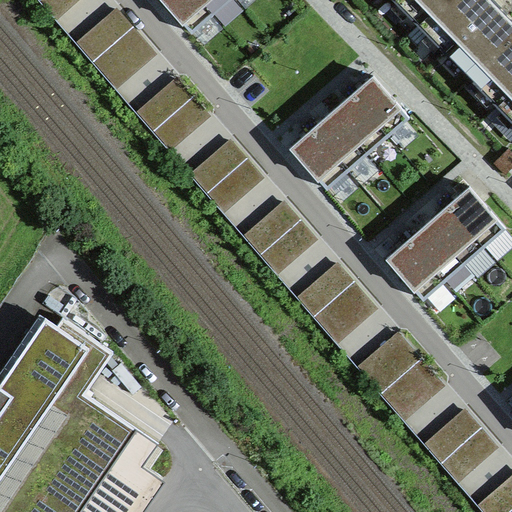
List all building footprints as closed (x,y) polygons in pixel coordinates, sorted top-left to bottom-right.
[(78,0),(39,0),(56,20),(78,0)] [(166,0),(194,29),(225,0),(166,0)] [(395,0),(397,2),(398,0),(399,0),(410,11),(408,13),(428,34),(431,32),(441,43),(439,45),(450,56),(452,54),(463,65),(461,67),(481,88),(483,86),(494,97),(492,99),(503,110),(505,108),(511,114),(511,19),(501,8),(502,7),(494,0),(395,0)] [(76,41),(93,62),(134,25),(116,6),(76,41)] [(157,52),(134,25),(93,62),(115,88),(157,52)] [(136,111),(153,131),(193,95),(176,76),(136,111)] [(370,76),(290,144),(328,188),(408,120),(370,76)] [(211,115),(193,95),(153,131),(170,150),(211,115)] [(189,173),(206,193),(247,157),(230,137),(189,173)] [(265,176),(247,157),(206,193),(223,212),(265,176)] [(466,187),(382,259),(415,296),(498,225),(466,187)] [(242,234),(260,254),(301,218),(283,199),(242,234)] [(318,238),(301,218),(260,254),(277,274),(318,238)] [(297,296),(313,316),(354,280),(338,260),(297,296)] [(378,307),(354,280),(313,316),(337,342),(378,307)] [(0,511),(135,511),(160,476),(145,465),(161,441),(87,391),(114,351),(62,316),(57,323),(45,315),(0,381),(0,511)] [(357,366),(380,392),(422,356),(400,329),(357,366)] [(445,384),(422,356),(380,392),(404,420),(445,384)] [(424,442),(441,462),(482,426),(465,407),(424,442)] [(499,446),(482,426),(441,462),(458,482),(499,446)] [(511,473),(477,504),(484,511),(506,511),(511,507),(511,473)]
